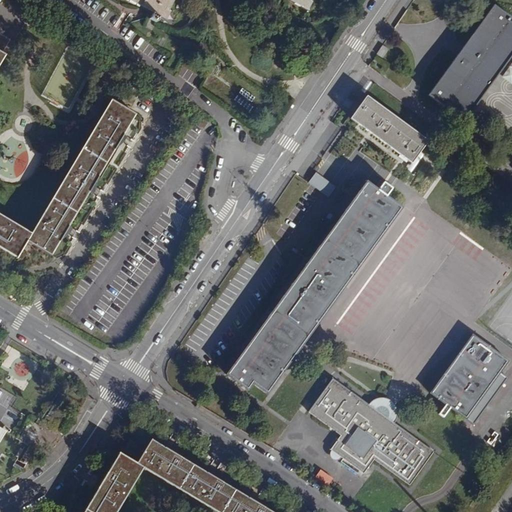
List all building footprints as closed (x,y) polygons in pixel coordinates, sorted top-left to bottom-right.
[(128,0),(132,2),(153,13),(150,20),(130,14),(125,21),(139,31),(133,40),(146,50),(151,41),(155,26),(159,18),(165,21),(170,12),(168,11),(173,0),(128,0)] [(289,0),(301,6),(300,8),(307,11),(311,2),(310,1),(310,0),(289,0)] [(467,118),(511,55),(511,23),(507,20),(510,16),(494,5),(429,95),(444,106),(446,103),(467,118)] [(428,57),(441,39),(423,26),(410,45),(428,57)] [(121,138),(135,115),(110,100),(31,234),(0,215),(0,63),(5,56),(0,53),(0,248),(16,259),(27,241),(50,255),(67,228),(92,185),(121,138)] [(411,162),(427,140),(367,97),(351,118),(411,162)] [(285,242),(339,167),(329,159),(274,234),(285,242)] [(297,251),(352,176),(342,169),(287,244),(297,251)] [(266,393),(402,207),(367,181),(226,374),(248,390),(253,383),(266,393)] [(465,418),(507,360),(473,335),(430,392),(465,418)] [(409,485),(433,452),(333,379),(308,412),(340,436),(330,449),(364,473),(374,459),(409,485)] [(441,420),(447,410),(440,406),(434,416),(441,420)] [(8,434),(9,431),(2,426),(0,428),(0,439),(5,432),(8,434)] [(116,511),(143,469),(215,511),(271,511),(260,506),(218,480),(175,455),(150,440),(136,464),(118,454),(103,480),(83,511),(116,511)] [(27,456),(33,460),(38,452),(32,448),(27,456)] [(316,476),(328,485),(333,479),(320,470),(316,476)]
